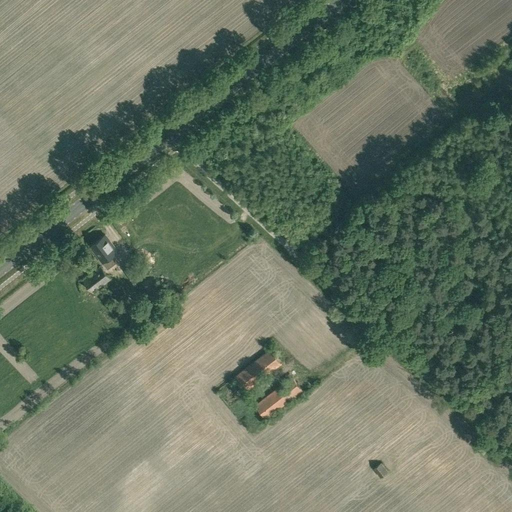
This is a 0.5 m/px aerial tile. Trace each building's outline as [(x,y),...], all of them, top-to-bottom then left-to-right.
[(102,261),(117,250),(105,234),(90,245),(102,261)] [(132,282),(144,272),(136,261),(124,270),(132,282)] [(111,279),(101,265),(83,279),(93,293),(111,279)] [(151,320),(157,315),(154,311),(148,315),(151,320)] [(245,391),(282,362),(270,348),(233,377),(245,391)] [(266,419),(293,397),(295,400),(305,393),(303,390),(302,390),(292,376),(255,404),(266,419)] [(380,477),(388,471),(381,462),(373,468),(380,477)]
